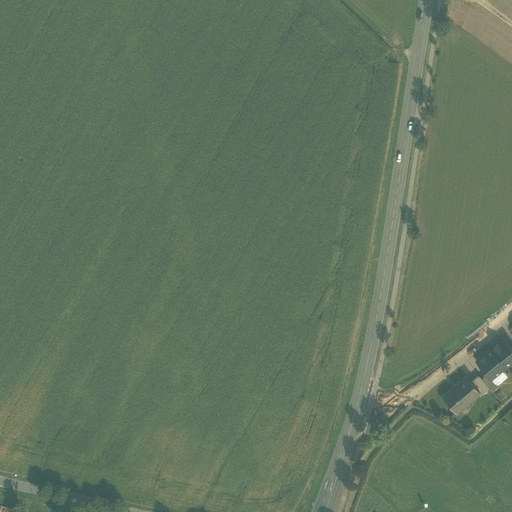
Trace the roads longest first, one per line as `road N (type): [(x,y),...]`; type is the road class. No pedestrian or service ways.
road 1 (primary): [(359,394),(426,0)]
road 2 (residential): [(511,309),(416,389),(388,398),(359,394)]
road 3 (unclassified): [(123,511),(0,481)]
road 4 (primary): [(322,511),(359,394)]
